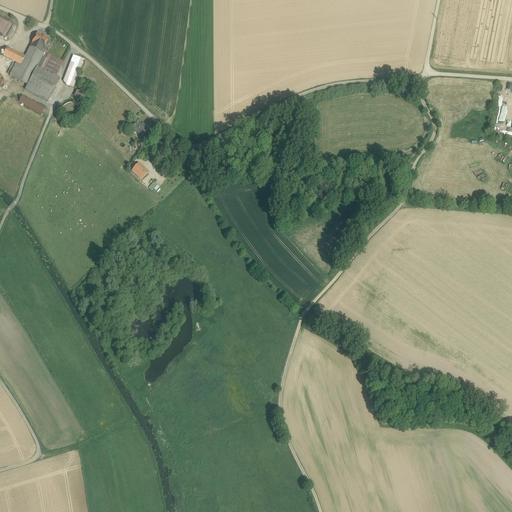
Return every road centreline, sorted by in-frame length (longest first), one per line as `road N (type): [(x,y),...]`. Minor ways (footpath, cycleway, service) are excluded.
road 1 (unclassified): [(425,73),(422,99),(434,135),(403,198),(303,313),(287,365),(283,432),(321,511)]
road 2 (unclassified): [(425,73),(306,92),(196,148),(183,146),(75,47),(0,7)]
road 3 (track): [(0,227),(17,202),(75,47)]
road 4 (track): [(0,470),(38,454),(0,382)]
